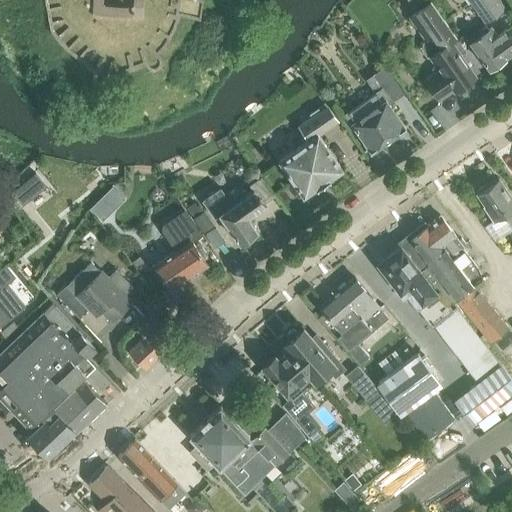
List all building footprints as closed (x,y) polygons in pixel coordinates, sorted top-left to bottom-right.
[(93,0),(93,13),(145,16),(145,0),(93,0)] [(471,0),(486,21),(506,6),(502,0),(471,0)] [(432,1),(412,16),(427,37),(421,41),(419,47),(427,57),(431,54),(438,65),(433,69),(435,73),(426,79),(440,98),(454,88),(456,90),(482,72),(432,1)] [(511,28),(510,26),(498,35),(493,27),(487,31),(484,25),(466,37),(471,43),(472,42),(490,68),(507,57),(505,54),(510,50),(511,53),(511,52),(511,28)] [(371,150),(406,126),(390,104),(404,94),(385,66),(366,79),(375,93),(345,113),(371,150)] [(310,113),(313,117),(298,127),(308,141),(279,161),(304,197),(344,170),(319,133),(338,120),(328,106),(321,111),(319,107),(310,113)] [(274,195),(262,176),(251,184),(254,189),(245,194),(238,184),(225,193),(221,187),(204,199),(215,216),(220,213),(240,241),(258,229),(249,215),(265,204),(264,202),(274,195)] [(503,214),(511,226),(511,199),(497,178),(477,192),(485,204),(483,206),(493,221),(503,214)] [(124,195),(111,185),(92,208),(104,220),(124,195)] [(204,211),(202,213),(194,202),(186,208),(203,232),(214,225),(204,211)] [(202,234),(185,208),(159,226),(175,248),(154,263),(171,288),(207,263),(192,241),(202,234)] [(440,215),(423,228),(437,245),(433,248),(439,255),(442,252),(444,256),(445,255),(455,267),(458,265),(473,283),(483,275),(462,247),(465,244),(461,238),(459,239),(440,215)] [(216,228),(206,235),(215,247),(225,241),(216,228)] [(400,246),(378,262),(400,291),(404,289),(431,326),(433,325),(452,310),(452,309),(447,303),(455,297),(473,283),(458,265),(455,267),(445,255),(444,256),(442,252),(439,255),(433,248),(437,245),(423,228),(400,246)] [(3,266),(0,267),(0,287),(0,288),(6,283),(7,283),(13,278),(3,266)] [(117,269),(108,277),(101,270),(77,293),(97,314),(102,309),(112,320),(131,302),(124,295),(133,287),(117,269)] [(324,311),(318,316),(346,348),(346,347),(361,364),(368,357),(357,344),(387,318),(378,307),(379,306),(354,276),(333,294),(319,306),(324,311)] [(0,288),(0,325),(24,306),(6,283),(0,288)] [(473,283),(455,297),(490,340),(507,326),(473,283)] [(57,293),(64,300),(72,292),(65,285),(57,293)] [(28,427),(40,416),(52,405),(81,377),(86,372),(95,364),(88,357),(96,349),(52,303),(44,311),(44,310),(0,352),(0,397),(10,408),(28,427)] [(511,378),(455,306),(452,309),(452,310),(433,325),(477,381),(455,399),(472,421),(511,390),(511,378)] [(129,350),(146,367),(175,339),(150,312),(135,326),(144,335),(129,350)] [(288,349),(314,379),(313,379),(314,380),(328,368),(334,375),(344,367),(337,358),(319,338),(315,341),(311,336),(303,327),(297,332),(295,328),(291,328),(286,332),(286,336),(288,339),(283,344),(288,349)] [(307,411),(314,405),(311,402),(301,390),(313,379),(314,379),(288,349),(277,358),(275,355),(272,358),(266,362),(263,365),(291,397),(282,404),(289,412),(308,435),(319,426),(307,411)] [(378,381),(401,412),(440,383),(417,352),(378,381)] [(102,388),(110,381),(95,364),(86,372),(102,388)] [(366,398),(378,388),(358,364),(346,374),(366,398)] [(83,379),(54,407),(52,405),(40,416),(43,419),(28,434),(46,454),(48,455),(74,430),(76,433),(107,404),(83,379)] [(432,390),(405,411),(424,436),(451,415),(432,390)] [(208,469),(216,462),(245,492),(304,434),(285,412),(268,428),(264,424),(258,430),(237,407),(229,414),(220,404),(190,434),(198,443),(190,450),(208,469)] [(135,438),(118,455),(159,498),(176,481),(135,438)] [(99,508),(102,511),(155,511),(107,465),(89,483),(107,500),(99,508)] [(352,472),(344,478),(353,488),(361,482),(352,472)] [(360,499),(351,489),(341,497),(351,507),(360,499)]
